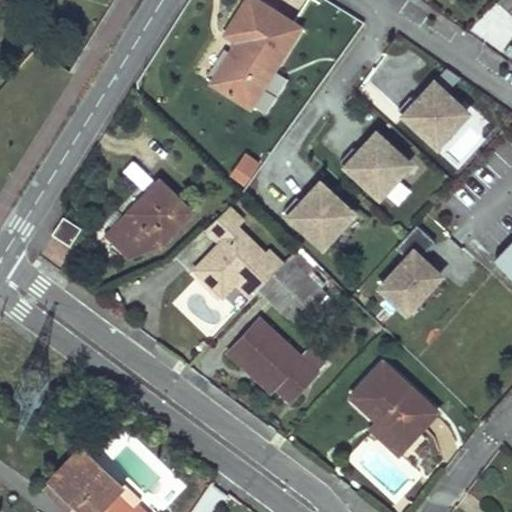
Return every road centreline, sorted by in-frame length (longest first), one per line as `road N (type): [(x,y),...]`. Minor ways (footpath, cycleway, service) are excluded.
road 1 (residential): [(0,273),(312,511)]
road 2 (tertiary): [(163,0),(0,259)]
road 3 (unknown): [(391,23),(294,181)]
